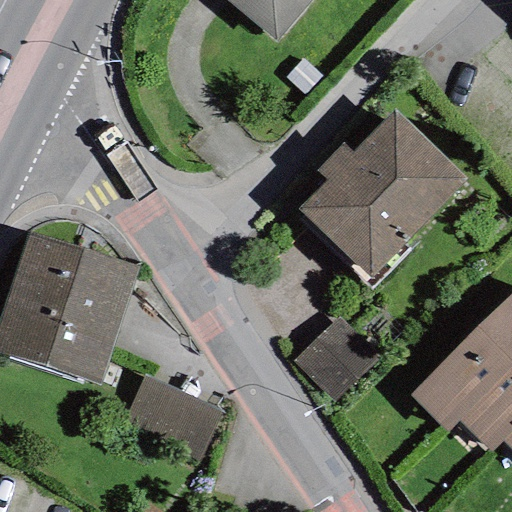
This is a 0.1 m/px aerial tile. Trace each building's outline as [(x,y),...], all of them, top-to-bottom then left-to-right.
[(223,0),(274,44),(313,0),(223,0)] [(371,278),(464,178),(391,111),(351,154),(325,182),(298,210),(371,278)] [(314,172),(325,182),(351,154),(341,144),(314,172)] [(0,355),(98,386),(136,265),(27,231),(0,314),(0,355)] [(511,356),(509,354),(511,351),(511,295),(408,397),(443,433),(455,421),(511,365),(511,356)] [(375,359),(335,318),(289,361),(329,403),(375,359)] [(511,351),(509,354),(511,356),(511,365),(455,421),(487,454),(502,440),(511,430),(511,351)] [(220,411),(143,375),(120,423),(197,459),(220,411)] [(511,430),(502,440),(511,450),(511,430)] [(161,511),(146,502),(139,511),(161,511)]
